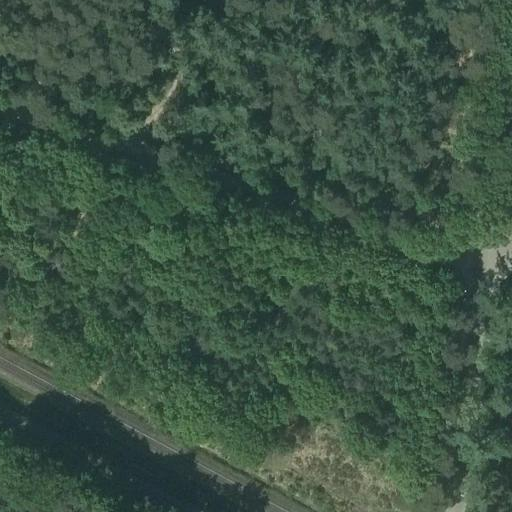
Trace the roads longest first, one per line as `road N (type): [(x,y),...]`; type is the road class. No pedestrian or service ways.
road 1 (track): [(0,103),(482,251)]
road 2 (unclassified): [(452,511),(482,251)]
road 3 (unclassified): [(482,251),(511,0)]
road 4 (unclassified): [(172,511),(0,418)]
